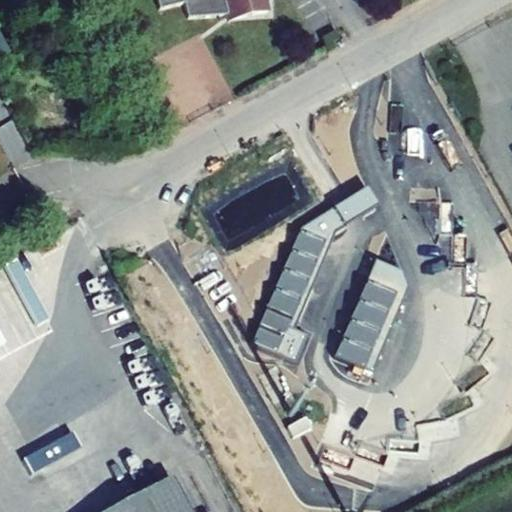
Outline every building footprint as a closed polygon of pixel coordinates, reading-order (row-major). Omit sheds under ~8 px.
[(156,0),(159,11),(183,5),(187,20),(224,18),(266,14),(262,0),(156,0)] [(225,25),(266,14),(224,18),(225,25)] [(373,207),(365,192),(353,199),(362,214),(373,207)] [(303,335),(290,329),(333,234),(342,226),(332,211),(299,234),(252,343),(294,362),(303,335)] [(391,303),(377,298),(365,327),(379,332),(391,303)] [(345,354),(340,365),(358,372),(363,359),(366,360),(368,355),(365,354),(368,348),(360,344),(361,340),(353,336),(357,326),(345,321),(334,349),(345,354)] [(293,440),(311,431),(305,420),(287,429),(293,440)] [(187,511),(171,481),(111,511),(187,511)]
